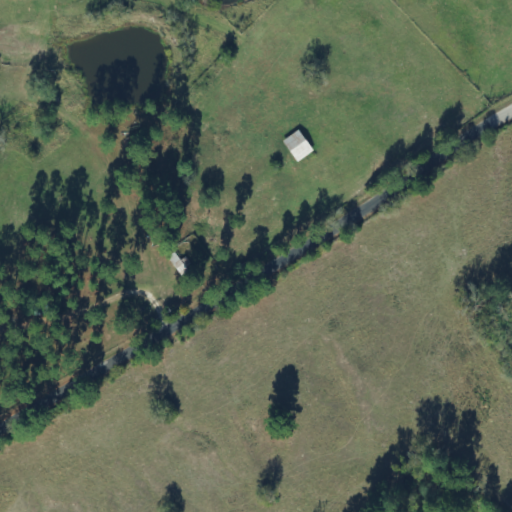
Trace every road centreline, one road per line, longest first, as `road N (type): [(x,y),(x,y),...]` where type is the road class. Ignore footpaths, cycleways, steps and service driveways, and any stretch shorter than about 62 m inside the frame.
road 1 (residential): [(0,444),(300,270),(511,129)]
road 2 (residential): [(174,0),(198,39),(241,62),(287,66),(361,42),(484,31),(511,43)]
